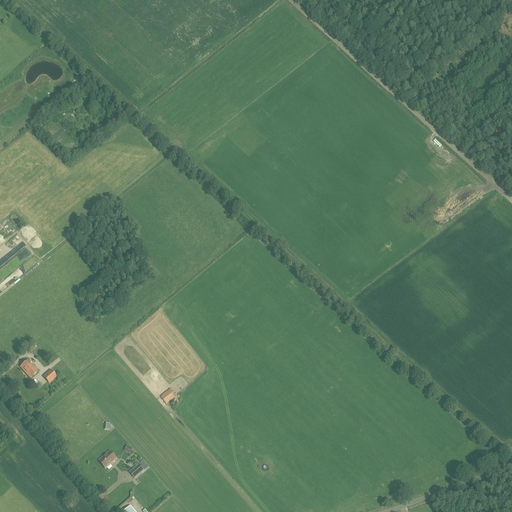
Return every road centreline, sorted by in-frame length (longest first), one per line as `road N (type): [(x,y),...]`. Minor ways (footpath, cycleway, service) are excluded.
road 1 (track): [(291,0),(511,200)]
road 2 (unclassified): [(109,511),(0,385)]
road 3 (unclassified): [(388,511),(511,465)]
